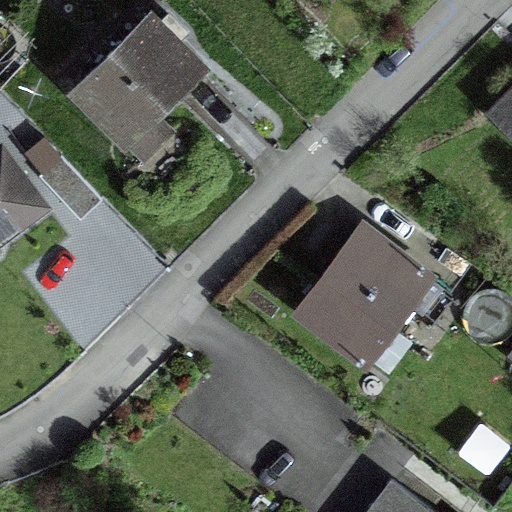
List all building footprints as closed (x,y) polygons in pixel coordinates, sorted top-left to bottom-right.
[(126,143),(198,71),(145,18),(73,90),(126,143)] [(511,91),(488,116),(511,139),(511,91)] [(0,236),(40,206),(0,152),(0,236)] [(36,178),(77,221),(99,201),(58,157),(36,178)] [(427,279),(358,228),(295,310),(364,363),(427,279)] [(437,511),(390,476),(362,511),(437,511)]
